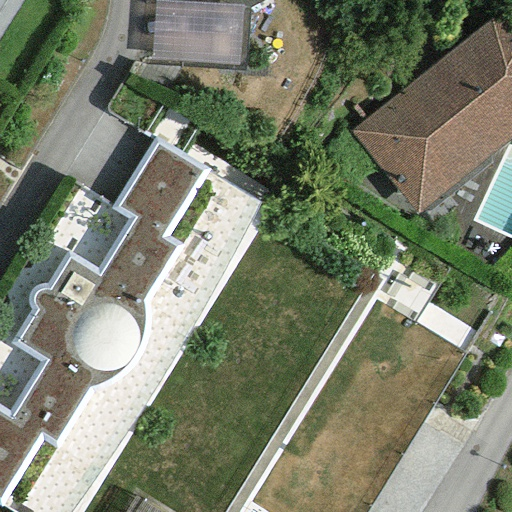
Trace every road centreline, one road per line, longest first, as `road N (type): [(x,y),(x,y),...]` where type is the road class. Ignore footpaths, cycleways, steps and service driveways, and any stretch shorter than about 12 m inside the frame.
road 1 (residential): [(110,0),(98,72),(0,248)]
road 2 (residential): [(442,511),(511,396)]
